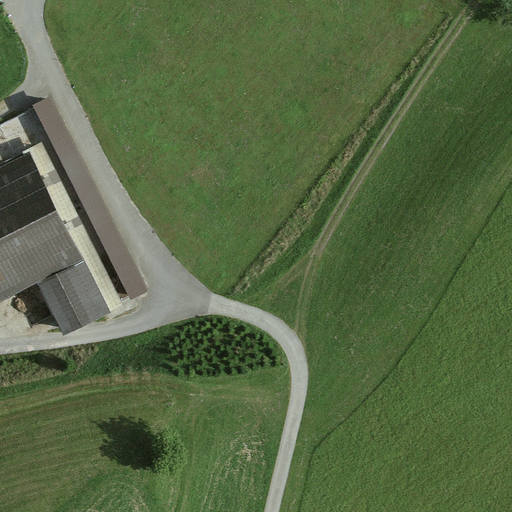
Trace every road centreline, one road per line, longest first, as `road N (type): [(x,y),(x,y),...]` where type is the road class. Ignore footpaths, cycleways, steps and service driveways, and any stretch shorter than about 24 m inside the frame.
road 1 (track): [(272,511),(298,394),(297,349),(237,308),(168,290),(142,263),(46,66),(24,0)]
road 2 (track): [(476,0),(325,237),(297,349)]
road 3 (track): [(168,290),(146,317),(102,333),(0,346)]
